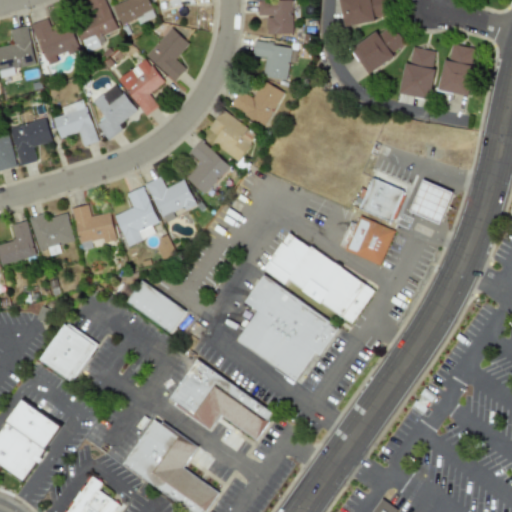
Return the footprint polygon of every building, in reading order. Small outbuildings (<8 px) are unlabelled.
[(86,53),(100,47),(96,38),(117,30),(104,0),(86,0),(84,1),(90,17),(75,24),(86,53)] [(121,25),(152,10),(147,0),(125,0),(112,6),(121,25)] [(292,0),(268,0),(257,0),(257,16),(266,16),(265,33),(291,34),(292,0)] [(338,0),(343,26),(376,22),(375,17),(387,15),(385,0),(338,0)] [(30,25),(46,66),(57,62),(56,57),(78,48),(69,24),(51,31),(46,18),(30,25)] [(366,73),(405,46),(390,23),(350,50),(366,73)] [(0,46),(0,77),(15,75),(14,68),(34,65),(28,26),(10,29),(12,45),(0,46)] [(188,44),(171,28),(145,55),(173,82),(185,69),(174,59),(188,44)] [(251,56),(264,58),(261,77),(284,81),(290,47),(254,41),(251,56)] [(438,91),(468,97),(477,49),(448,43),(438,91)] [(437,52),(412,47),(408,64),(404,63),(398,94),(427,100),(437,52)] [(117,80),(145,116),(158,106),(148,94),(163,82),(145,59),(117,80)] [(282,91),(260,81),(252,98),(237,91),(229,108),(265,125),(282,91)] [(104,118),(96,124),(107,140),(122,130),(118,124),(135,112),(115,84),(92,101),(104,118)] [(97,142),(83,100),(60,107),(62,115),(52,118),(59,138),(78,132),(83,146),(97,142)] [(237,162),(256,135),(222,110),(207,130),(215,136),(211,143),(237,162)] [(18,165),(36,162),(33,146),(51,143),(46,119),(10,127),(18,165)] [(0,170),(15,166),(6,129),(0,130),(0,170)] [(185,178),(204,195),(229,167),(200,140),(188,153),(199,163),(185,178)] [(145,184),(164,223),(175,218),(172,212),(182,208),(183,211),(196,205),(183,179),(165,188),(160,176),(145,184)] [(408,212),(439,224),(452,193),(421,180),(408,212)] [(377,217),(396,225),(409,195),(389,186),(377,217)] [(158,222),(142,187),(126,194),(132,208),(114,216),(126,243),(151,232),(148,226),(158,222)] [(78,244),(103,238),(104,243),(115,241),(109,212),(90,216),(88,205),(71,208),(78,244)] [(66,213),(46,219),(44,214),(29,218),(38,251),(73,241),(66,213)] [(348,252),(383,267),(398,234),(363,218),(348,252)] [(0,244),(0,265),(35,256),(27,221),(10,225),(14,241),(0,244)] [(292,236),(269,271),(289,287),(292,282),(354,326),(377,293),(292,236)] [(161,259),(174,254),(167,237),(155,242),(161,259)] [(269,278),(345,331),(326,358),(321,355),(301,385),(242,343),(263,314),(251,305),(269,278)] [(185,312),(142,280),(126,301),(169,334),(185,312)] [(39,362),(73,382),(96,342),(62,323),(39,362)] [(173,402),(212,432),(224,418),(261,443),(274,425),(270,422),(274,416),(202,365),(173,402)] [(429,391),(440,399),(440,400),(426,417),(416,409),(429,391)] [(63,427),(24,483),(0,466),(0,436),(25,401),(63,427)] [(159,423),(200,450),(186,470),(222,497),(211,511),(192,511),(129,467),(159,423)] [(69,511),(93,477),(104,484),(100,491),(122,506),(118,511),(69,511)] [(394,511),(396,510),(380,499),(372,511),(394,511)]
